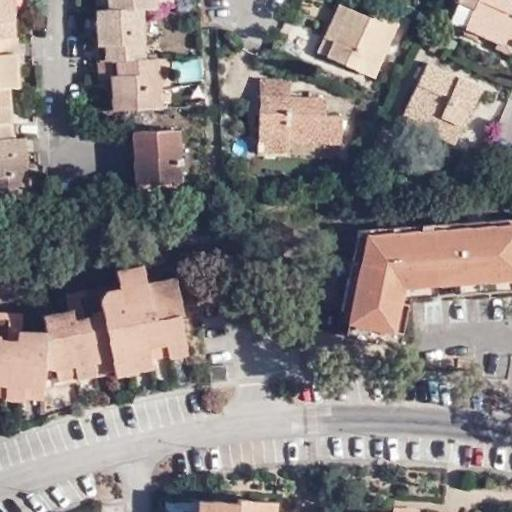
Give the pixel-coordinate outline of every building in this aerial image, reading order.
[(0,0),(0,20),(13,19),(11,0),(0,0)] [(20,0),(11,0),(13,19),(21,19),(20,0)] [(101,0),(103,42),(115,42),(152,40),(150,0),(101,0)] [(343,0),(336,0),(321,34),(333,39),(350,2),(343,0)] [(450,0),(443,15),(497,41),(503,27),(510,29),(511,22),(511,5),(503,3),(504,0),(450,0)] [(333,39),(321,34),(314,49),(351,65),(359,48),(377,56),(397,15),(375,4),(370,12),(350,2),(333,39)] [(0,66),(15,66),(23,65),(21,19),(13,19),(0,20),(0,66)] [(503,27),(497,41),(491,52),(505,57),(511,41),(511,30),(510,29),(503,27)] [(124,90),(162,89),(160,40),(152,40),(115,42),(115,58),(122,58),(124,90)] [(115,42),(103,42),(104,58),(115,58),(115,42)] [(426,63),(405,108),(459,133),(480,88),(426,63)] [(0,118),(17,118),(15,66),(0,66),(0,118)] [(266,97),(289,95),(288,79),(257,80),(257,109),(265,110),(266,97)] [(324,94),(289,95),(266,97),(265,110),(257,109),(258,137),(289,137),(341,136),(340,112),(326,111),(324,94)] [(150,106),(153,155),(199,154),(196,104),(150,106)] [(459,133),(405,108),(400,120),(454,144),(459,133)] [(0,179),(30,179),(28,117),(17,118),(0,118),(0,179)] [(289,151),(289,137),(258,137),(258,151),(289,151)] [(476,165),(486,144),(468,137),(458,158),(476,165)] [(199,154),(153,155),(153,163),(199,162),(199,154)] [(511,203),(354,215),(330,321),(374,330),(375,326),(396,330),(406,284),(433,283),(432,273),(453,271),(454,281),(511,276),(511,203)] [(141,239),(142,242),(173,239),(168,229),(141,239)] [(173,239),(142,242),(148,258),(137,262),(144,279),(107,291),(105,285),(78,294),(85,312),(57,308),(57,314),(12,309),(13,292),(6,292),(8,271),(4,271),(0,270),(0,361),(15,364),(17,359),(37,361),(54,363),(76,365),(77,351),(98,351),(118,343),(138,337),(153,331),(155,337),(177,328),(189,324),(186,314),(203,308),(220,300),(211,279),(218,274),(200,237),(176,247),(173,239)] [(144,279),(137,262),(136,258),(100,270),(105,285),(107,291),(144,279)] [(57,314),(57,308),(59,293),(14,287),(13,292),(12,309),(57,314)] [(225,313),(220,300),(203,308),(206,319),(225,313)] [(206,319),(203,308),(186,314),(189,324),(206,319)] [(193,335),(189,324),(177,328),(182,340),(193,335)] [(244,340),(268,339),(268,324),(244,325),(244,340)] [(155,337),(157,342),(161,350),(183,342),(182,340),(177,328),(155,337)] [(138,337),(142,347),(157,342),(155,337),(153,331),(138,337)] [(118,343),(122,354),(142,347),(138,337),(118,343)] [(118,343),(98,351),(101,360),(122,354),(118,343)] [(15,364),(15,373),(36,376),(37,361),(17,359),(15,364)] [(0,361),(0,376),(14,378),(15,373),(15,364),(0,361)] [(37,361),(36,376),(53,377),(54,363),(37,361)] [(76,365),(54,363),(53,377),(74,380),(76,365)] [(236,511),(300,511),(302,478),(266,477),(265,481),(239,479),(236,511)] [(219,511),(236,511),(239,479),(223,478),(219,511)] [(419,486),(419,490),(418,506),(435,507),(435,492),(435,486),(419,486)] [(511,511),(511,509),(488,509),(487,511),(469,511),(470,510),(459,511),(458,494),(435,492),(435,507),(418,506),(419,490),(387,490),(386,511),(511,511)] [(487,511),(488,509),(489,495),(458,494),(459,511),(470,510),(469,511),(487,511)]
